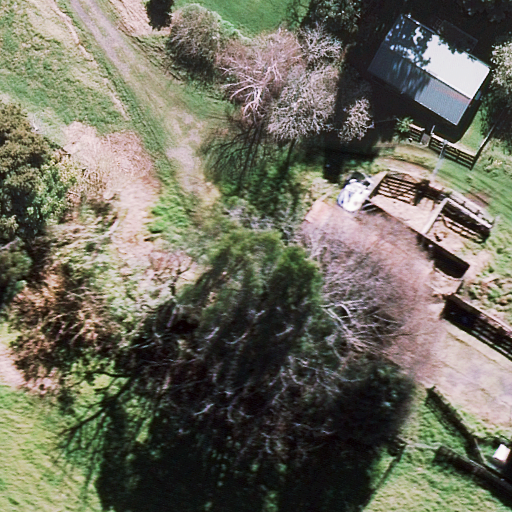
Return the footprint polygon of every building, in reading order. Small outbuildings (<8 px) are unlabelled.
[(496,64),(407,11),(374,66),(462,120),(496,64)] [(233,72),(187,46),(172,74),(218,99),(233,72)] [(417,283),(310,211),(280,257),(387,328),(417,283)] [(462,268),(441,292),(475,323),(496,299),(462,268)] [(509,449),(470,440),(464,471),(502,480),(509,449)]
